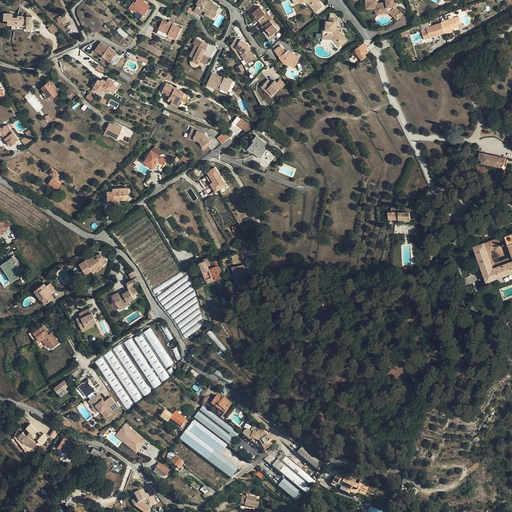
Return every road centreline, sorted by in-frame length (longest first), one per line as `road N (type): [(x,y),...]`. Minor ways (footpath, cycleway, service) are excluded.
road 1 (residential): [(100,234),(137,272),(186,360),(335,457)]
road 2 (residential): [(335,0),(365,33),(432,188)]
road 3 (residential): [(100,234),(230,141)]
